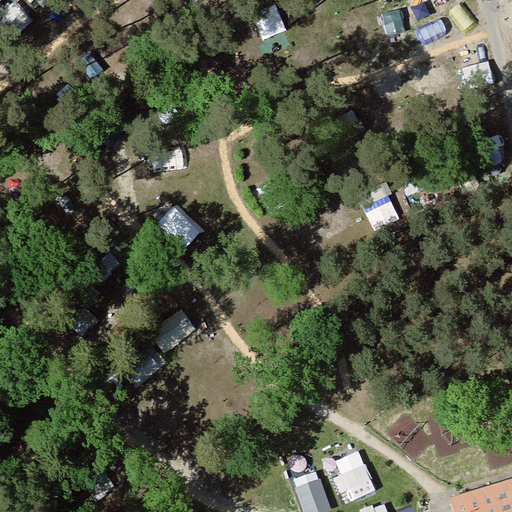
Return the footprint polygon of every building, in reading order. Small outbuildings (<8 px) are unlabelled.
[(11,0),(0,10),(0,33),(5,39),(33,14),(19,0),(11,0)] [(173,193),(149,213),(183,251),(206,230),(173,193)] [(162,333),(176,352),(209,327),(195,308),(162,333)] [(330,460),(342,497),(377,486),(365,449),(330,460)] [(293,480),(306,511),(325,511),(334,509),(319,470),(293,480)] [(511,511),(511,480),(452,499),(455,511),(511,511)] [(426,511),(420,493),(366,511),(426,511)]
